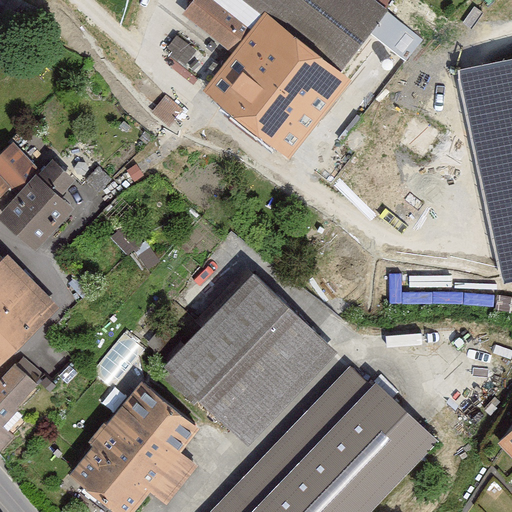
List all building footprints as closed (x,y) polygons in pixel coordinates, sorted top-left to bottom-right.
[(240,0),(263,18),(253,31),(213,0),(198,0),(186,16),(237,56),(209,90),(296,160),(357,84),(340,71),(388,11),(374,0),(240,0)] [(432,107),(451,76),(425,60),(406,91),(432,107)] [(511,62),(461,73),(503,281),(511,279),(511,62)] [(42,168),(17,144),(0,161),(0,167),(21,188),(42,168)] [(0,176),(0,199),(12,188),(0,176)] [(39,253),(77,208),(40,176),(1,220),(39,253)] [(0,367),(60,311),(10,259),(7,262),(0,255),(0,367)] [(248,443),(335,353),(257,278),(170,368),(248,443)] [(367,511),(434,441),(352,365),(215,511),(367,511)] [(41,387),(17,366),(0,384),(0,449),(14,434),(5,426),(41,387)] [(125,409),(184,455),(204,428),(145,383),(125,409)] [(200,467),(184,455),(125,409),(72,477),(116,511),(139,511),(155,493),(171,505),(200,467)]
